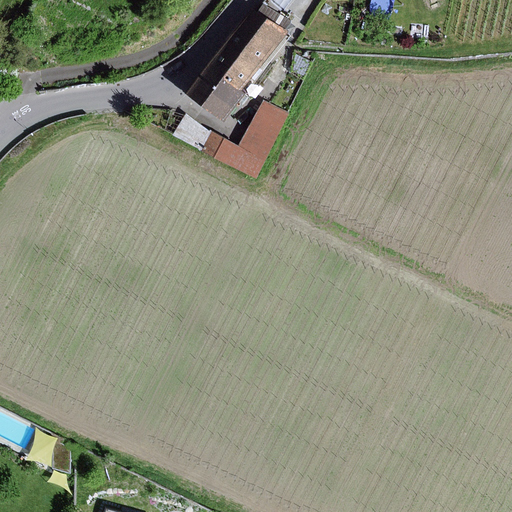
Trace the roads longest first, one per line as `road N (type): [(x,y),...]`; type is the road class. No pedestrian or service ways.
road 1 (unclassified): [(0,135),(38,109),(174,76),(251,0)]
road 2 (track): [(25,117),(28,90),(44,78),(152,53),(211,0)]
